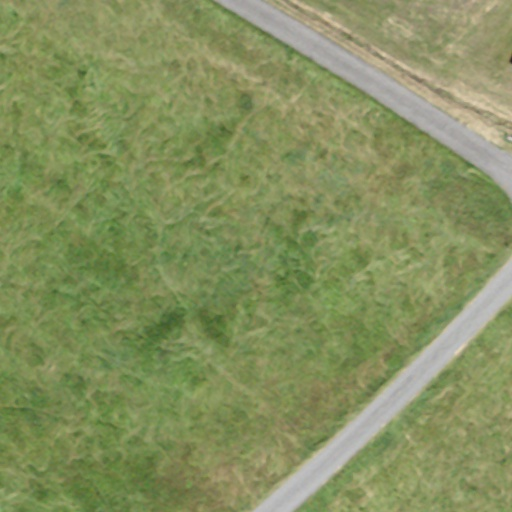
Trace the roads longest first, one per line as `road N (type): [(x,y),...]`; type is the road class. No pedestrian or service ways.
road 1 (residential): [(265,511),(511,280)]
road 2 (residential): [(238,0),(511,177)]
